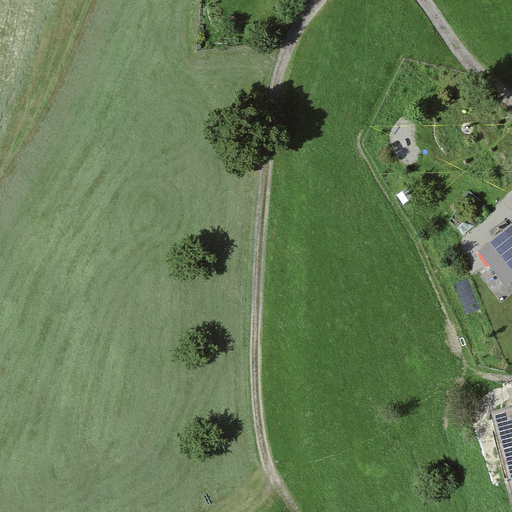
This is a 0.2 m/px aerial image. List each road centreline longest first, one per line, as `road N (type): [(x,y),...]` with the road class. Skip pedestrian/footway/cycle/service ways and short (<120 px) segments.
road 1 (track): [(320,0),(276,87),(257,285),(261,439),(295,511)]
road 2 (track): [(421,0),(475,69),(511,96)]
